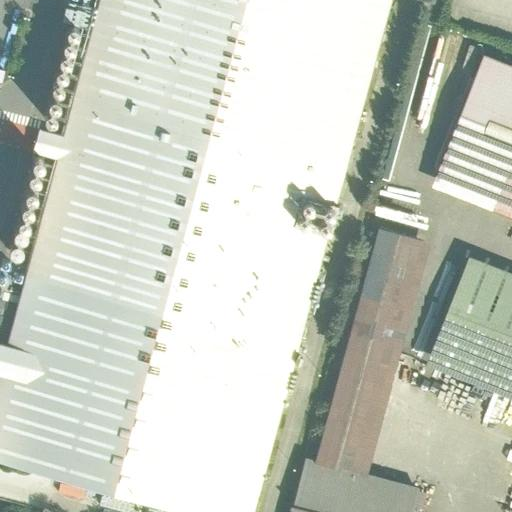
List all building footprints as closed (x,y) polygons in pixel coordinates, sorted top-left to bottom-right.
[(100,0),(63,136),(39,129),(33,150),(58,157),(7,344),(0,342),(0,460),(192,511),(251,511),(390,0),(100,0)] [(511,67),(484,57),(432,188),(511,219),(511,67)] [(426,239),(376,226),(313,457),(364,471),(426,239)] [(511,281),(471,265),(435,355),(511,385),(511,281)] [(364,471),(313,457),(305,455),(292,503),(324,511),(412,511),(419,486),(364,471)] [(324,511),(292,503),(289,511),(324,511)]
